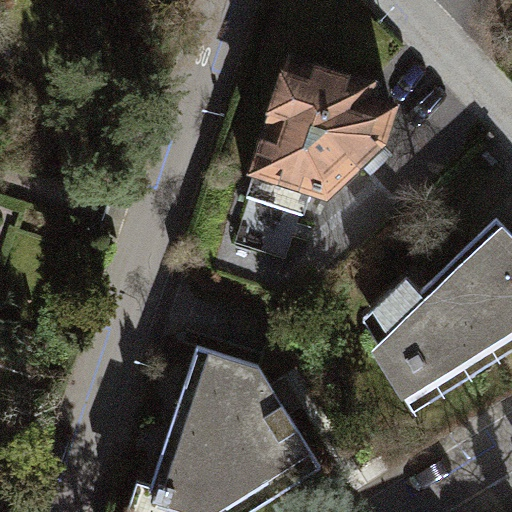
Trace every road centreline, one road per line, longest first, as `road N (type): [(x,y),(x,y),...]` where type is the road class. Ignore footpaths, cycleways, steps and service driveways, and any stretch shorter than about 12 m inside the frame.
road 1 (residential): [(224,0),(67,511)]
road 2 (residential): [(392,0),(511,125)]
road 3 (residential): [(511,437),(385,511)]
